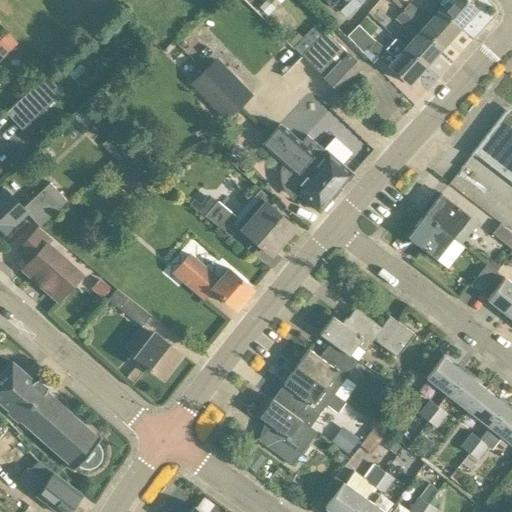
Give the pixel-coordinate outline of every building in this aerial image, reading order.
[(265,0),(258,8),(267,17),(283,0),(265,0)] [(427,0),(437,9),(458,29),(476,10),(465,0),(427,0)] [(404,9),(401,12),(412,21),(420,28),(442,48),(458,29),(437,9),(429,19),(428,18),(421,12),(419,13),(409,3),(404,9)] [(395,19),(394,20),(405,29),(412,21),(401,12),(395,19)] [(355,29),(346,37),(362,53),(372,63),(377,57),(407,85),(425,66),(403,46),(396,39),(395,39),(385,50),(358,25),(355,29)] [(420,28),(403,46),(425,66),(442,48),(420,28)] [(291,30),(284,38),(285,39),(294,47),(302,38),(293,29),(291,30)] [(323,32),(301,56),(336,90),(359,66),(324,32),(323,32)] [(15,45),(16,43),(7,34),(6,35),(0,40),(0,45),(0,55),(1,57),(15,45)] [(217,58),(202,72),(238,109),(253,95),(217,58)] [(202,72),(190,84),(225,122),(238,109),(202,72)] [(45,75),(5,113),(21,131),(62,93),(52,82),(45,75)] [(109,104),(98,114),(110,126),(120,115),(109,104)] [(504,112),(472,154),(511,184),(511,117),(506,113),(504,111),(504,112)] [(279,124),(268,136),(334,193),(350,176),(339,166),(351,152),(334,137),(322,150),(319,147),(306,136),(300,142),(296,139),(279,124)] [(268,136),(259,146),(281,165),(280,168),(279,172),(279,177),(280,182),(282,186),(283,190),(286,194),(289,198),(292,201),(298,194),(318,212),(334,193),(268,136)] [(223,156),(222,158),(234,168),(235,167),(239,161),(227,151),(223,156)] [(132,167),(120,181),(122,183),(129,188),(132,191),(144,177),(132,167)] [(49,183),(25,206),(37,219),(33,222),(39,228),(67,202),(49,183)] [(216,202),(204,216),(224,233),(233,223),(242,230),(255,242),(261,248),(270,255),(294,228),(264,202),(269,197),(260,189),(234,218),(216,202)] [(4,191),(0,194),(0,235),(24,212),(21,209),(4,191)] [(440,194),(422,216),(451,239),(452,238),(461,245),(478,223),(440,194)] [(422,216),(406,237),(435,260),(451,239),(422,216)] [(511,234),(499,224),(491,234),(511,251),(511,234)] [(36,230),(17,250),(29,261),(23,268),(36,280),(35,281),(58,301),(80,276),(45,245),(48,241),(36,230)] [(189,254),(173,273),(204,300),(212,291),(234,309),(234,310),(251,290),(227,269),(218,279),(189,254)] [(486,264),(469,286),(479,294),(496,272),(486,264)] [(511,284),(504,278),(487,300),(488,301),(489,301),(500,310),(509,317),(511,312),(511,284)] [(99,280),(91,288),(101,298),(109,289),(99,280)] [(115,289),(107,300),(142,326),(150,316),(115,289)] [(319,333),(318,335),(328,342),(348,356),(349,355),(356,345),(364,352),(372,341),(396,358),(412,335),(413,334),(388,317),(380,327),(354,309),(343,325),(331,316),(319,333)] [(134,357),(134,358),(151,371),(152,370),(163,379),(181,356),(153,334),(152,334),(134,357)] [(307,350),(295,367),(325,389),(333,395),(340,386),(344,379),(345,379),(352,368),(357,362),(349,355),(348,356),(328,342),(318,357),(307,350)] [(443,357),(425,380),(447,396),(464,374),(443,357)] [(11,363),(0,374),(0,404),(72,468),(71,470),(72,470),(76,466),(80,468),(84,469),(89,469),(94,467),(97,464),(99,460),(101,456),(100,451),(99,447),(96,443),(100,439),(99,438),(98,439),(63,409),(45,393),(47,387),(48,387),(49,387),(49,388),(50,388),(50,386),(49,386),(47,386),(45,385),(44,384),(42,383),(41,382),(40,380),(39,379),(38,377),(38,375),(36,376),(37,377),(37,379),(32,382),(13,365),(11,363)] [(293,392),(282,407),(309,427),(325,405),(336,414),(344,403),(343,402),(333,395),(325,389),(295,367),(282,385),(293,392)] [(464,374),(447,396),(467,413),(485,390),(464,374)] [(485,390),(467,413),(488,428),(488,429),(506,406),(485,390)] [(269,425),(258,441),(285,461),(291,466),(316,432),(309,427),(282,407),(271,400),(258,418),(264,422),(269,425)] [(428,401),(418,414),(427,421),(437,408),(428,401)] [(468,454),(460,464),(461,465),(469,471),(477,460),(487,447),(488,448),(490,450),(500,438),(510,445),(511,442),(511,410),(506,406),(488,429),(488,428),(478,440),(468,454)] [(437,408),(427,421),(436,428),(446,415),(437,408)] [(374,426),(359,446),(370,454),(385,434),(374,426)] [(344,429),(334,443),(347,453),(358,440),(344,429)] [(470,434),(459,447),(468,454),(478,440),(470,434)] [(389,439),(384,446),(395,454),(401,447),(389,439)] [(337,450),(331,457),(339,463),(345,456),(337,450)] [(255,451),(245,464),(255,471),(265,459),(255,451)] [(27,470),(17,482),(35,495),(56,511),(67,511),(80,496),(52,474),(38,461),(27,470)] [(331,498),(324,508),(326,509),(330,511),(355,511),(365,499),(374,487),(384,473),(375,467),(365,480),(353,472),(345,484),(343,482),(331,498)] [(384,473),(374,487),(382,493),(392,479),(384,473)] [(203,497),(196,506),(204,511),(207,511),(213,504),(203,497)] [(418,497),(408,511),(421,511),(427,504),(418,497)] [(384,511),(365,499),(355,511),(384,511)]
